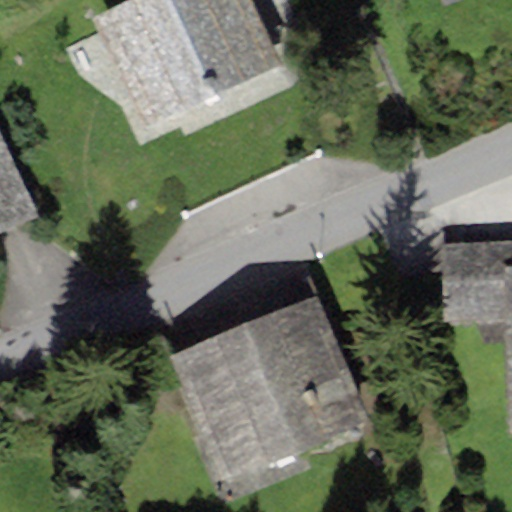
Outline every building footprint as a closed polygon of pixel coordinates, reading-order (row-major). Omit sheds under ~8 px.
[(224,97),(178,0),(147,0),(103,21),(153,129),(224,97)] [(273,0),(178,0),(224,97),(302,61),(273,0)] [(0,143),(0,217),(26,208),(0,143)] [(507,250),(449,254),(453,323),(511,319),(511,342),(511,442),(511,274),(509,275),(507,250)] [(316,301),(184,353),(235,480),(366,428),(316,301)]
